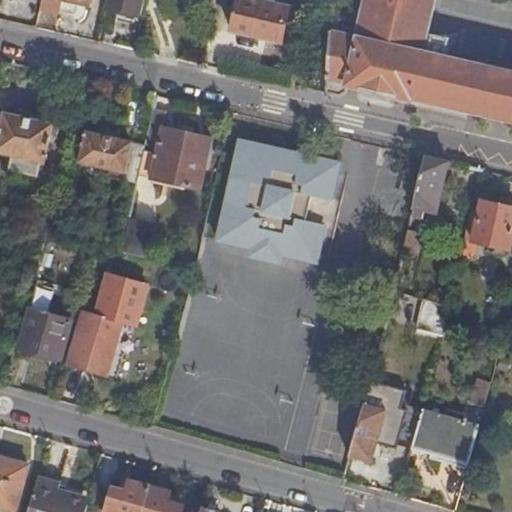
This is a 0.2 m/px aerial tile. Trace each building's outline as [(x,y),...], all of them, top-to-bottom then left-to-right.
[(91,0),(42,0),(41,8),(59,12),(62,0),(70,0),(77,2),(77,4),(90,7),(91,0)] [(106,0),(105,8),(140,17),(144,0),(106,0)] [(287,20),(289,14),(290,8),(252,0),(237,0),(231,31),(281,43),(285,29),(287,30),(290,21),(287,20)] [(511,72),(440,56),(422,52),(433,0),(366,0),(358,38),(331,32),(327,95),(340,98),(348,92),(349,86),(411,101),(412,98),(423,101),(507,120),(511,121),(511,72)] [(168,114),(154,110),(146,145),(139,175),(151,178),(163,127),(165,128),(168,114)] [(0,133),(0,152),(44,163),(53,124),(4,113),(0,133)] [(211,138),(165,128),(163,127),(151,178),(200,189),(211,138)] [(79,163),(139,177),(139,175),(146,145),(87,131),(79,163)] [(283,256),(317,264),(319,256),(329,258),(348,175),(337,172),(339,163),(301,155),(300,162),(277,157),(278,150),(239,141),(217,241),(250,249),(249,256),(281,263),(283,256)] [(448,163),(424,157),(410,217),(423,220),(425,212),(436,215),(445,177),(448,163)] [(75,171),(64,169),(59,192),(55,209),(67,211),(75,171)] [(38,207),(54,211),(55,209),(59,192),(42,189),(38,207)] [(509,250),(511,238),(511,208),(482,201),(473,241),(509,250)] [(122,252),(159,261),(166,230),(129,221),(122,252)] [(50,234),(68,239),(70,229),(51,224),(50,234)] [(421,234),(407,231),(403,250),(417,253),(421,234)] [(84,313),(69,365),(106,376),(122,324),(136,328),(148,286),(109,275),(96,317),(84,313)] [(418,329),(444,335),(445,331),(450,307),(425,301),(418,329)] [(61,361),(72,322),(31,310),(20,349),(61,361)] [(472,403),(485,407),(492,383),(478,379),(472,403)] [(365,398),(349,456),(373,463),(387,410),(376,408),(370,406),(372,400),(365,398)] [(412,448),(469,464),(480,426),(423,410),(412,448)] [(0,509),(8,511),(15,511),(28,466),(0,458),(0,509)] [(85,511),(88,505),(56,496),(59,484),(38,478),(28,511),(85,511)] [(142,511),(150,486),(129,481),(126,490),(112,486),(104,511),(142,511)] [(170,492),(150,486),(142,511),(181,511),(184,505),(168,501),(170,492)]
